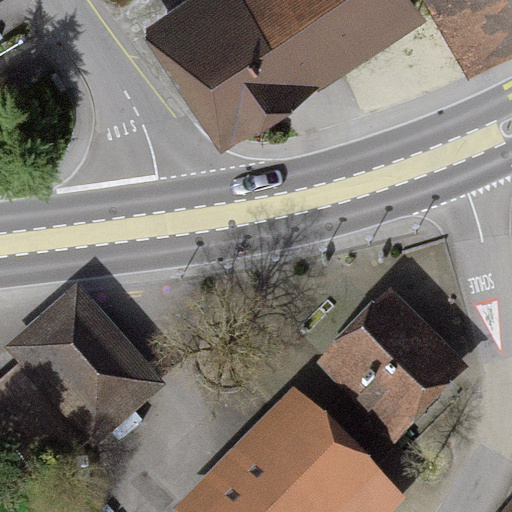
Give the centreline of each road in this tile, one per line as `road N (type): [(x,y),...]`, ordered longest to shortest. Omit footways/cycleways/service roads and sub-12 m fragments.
road 1 (primary): [(169,224),(323,195),(457,150)]
road 2 (residential): [(169,224),(119,86),(60,0)]
road 3 (residential): [(511,350),(457,150)]
road 4 (primary): [(0,246),(169,224)]
